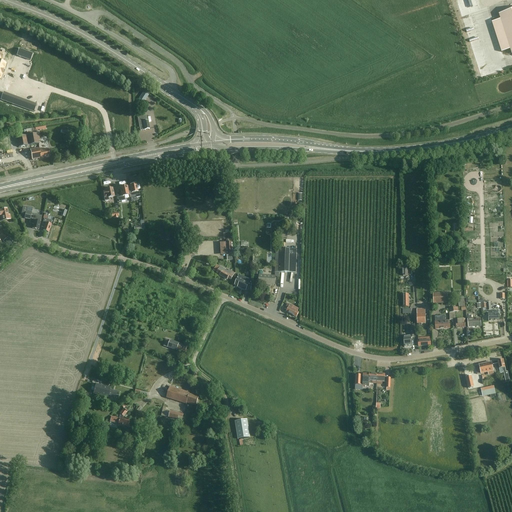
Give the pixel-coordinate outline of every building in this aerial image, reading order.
[(511,54),(511,10),(499,14),(500,19),(492,22),(501,52),(510,49),(511,54)] [(19,49),(17,56),(30,61),(32,54),(19,49)] [(3,92),(1,100),(34,112),(36,104),(3,92)] [(143,92),(140,97),(145,101),(148,95),(143,92)] [(147,116),(138,118),(140,131),(144,130),(150,129),(148,121),(147,116)] [(19,148),(38,143),(36,134),(16,138),(19,148)] [(32,160),(50,157),(48,150),(45,150),(45,149),(40,150),(39,149),(30,150),(32,160)] [(131,186),(128,186),(129,192),(130,198),(136,197),(136,198),(140,197),(139,192),(138,192),(136,184),(130,185),(131,186)] [(121,193),(116,194),(117,200),(118,199),(119,201),(119,202),(125,200),(124,196),(128,195),(127,186),(126,186),(123,186),(123,187),(120,188),(122,193),(121,194),(121,193)] [(108,198),(114,197),(114,193),(113,193),(112,188),(106,189),(106,191),(103,191),(104,196),(105,201),(109,200),(108,198)] [(27,207),(24,219),(30,220),(29,223),(34,224),(33,229),(38,230),(40,222),(41,222),(42,216),(31,214),(33,209),(27,207)] [(1,210),(0,210),(0,215),(0,216),(1,218),(2,218),(2,220),(3,221),(10,220),(9,215),(8,215),(7,209),(1,210)] [(42,226),(41,227),(44,228),(43,231),(48,233),(51,225),(50,224),(51,221),(47,219),(47,220),(44,219),(43,222),(42,226)] [(275,260),(274,272),(296,273),(296,253),(296,249),(291,249),(283,249),(279,249),(279,253),(279,260),(275,260)] [(235,273),(232,272),(229,270),(228,271),(220,266),(216,273),(220,275),(219,275),(227,280),(228,278),(230,280),(235,273)] [(408,271),(412,271),(411,267),(403,267),(403,276),(408,276),(409,276),(409,274),(408,274),(408,271)] [(275,285),(276,276),(259,275),(259,284),(263,284),(266,284),(266,285),(271,285),(275,285)] [(234,285),(238,287),(246,291),(246,290),(251,292),(251,282),(247,280),(246,281),(241,279),(237,277),(234,285)] [(433,304),(448,303),(447,293),(433,294),(433,304)] [(296,317),(299,313),(297,312),(298,309),(290,304),(289,306),(287,304),(284,309),(287,310),(286,312),(296,317)] [(425,309),(417,309),(417,314),(417,324),(425,324),(425,314),(425,309)] [(455,312),(450,313),(450,320),(452,320),(453,328),(466,328),(465,319),(455,320),(455,312)] [(442,316),(435,316),(435,318),(436,330),(449,329),(448,321),(445,321),(445,315),(442,316)] [(468,327),(481,326),(480,319),(471,319),(471,316),(468,316),(468,327)] [(403,336),(404,339),(404,348),(411,347),(411,338),(414,337),(413,325),(410,326),(410,336),(403,336)] [(418,346),(430,345),(430,340),(429,337),(418,338),(418,346)] [(186,350),(187,346),(166,339),(164,346),(185,354),(185,353),(186,350)] [(505,367),(503,359),(497,361),(499,369),(500,373),(503,373),(506,383),(510,382),(507,372),(506,372),(505,367)] [(481,374),(493,371),(491,362),(479,365),(481,374)] [(364,373),(364,378),(369,378),(369,382),(369,383),(376,383),(376,382),(377,382),(377,374),(369,373),(369,374),(364,373)] [(377,374),(377,382),(385,382),(385,374),(377,374)] [(118,398),(119,392),(110,390),(110,388),(95,384),(93,393),(108,397),(108,395),(118,398)] [(170,387),(167,398),(186,404),(187,403),(196,406),(199,397),(189,394),(190,392),(192,393),(194,387),(191,386),(190,391),(187,391),(187,392),(170,387)] [(128,427),(130,421),(123,419),(123,417),(127,411),(124,409),(120,414),(121,415),(121,419),(111,417),(110,422),(118,423),(118,425),(128,427)] [(182,421),(184,414),(171,411),(169,417),(182,421)] [(247,420),(235,422),(238,439),(250,437),(247,420)]
